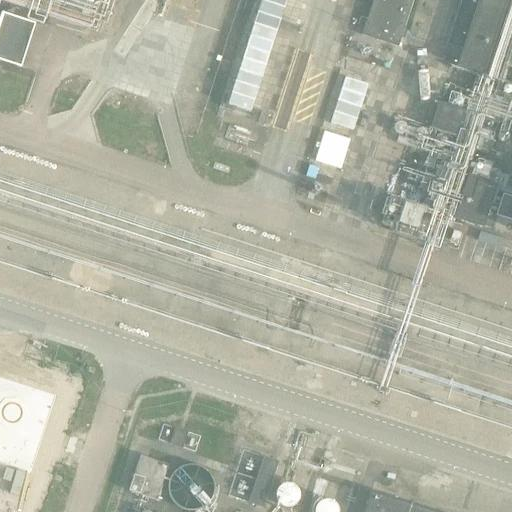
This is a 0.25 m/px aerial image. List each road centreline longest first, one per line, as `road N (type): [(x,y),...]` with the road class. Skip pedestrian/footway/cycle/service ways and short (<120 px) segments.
road 1 (unknown): [(332,239),(391,110),(459,0)]
road 2 (unknown): [(268,209),(334,0)]
